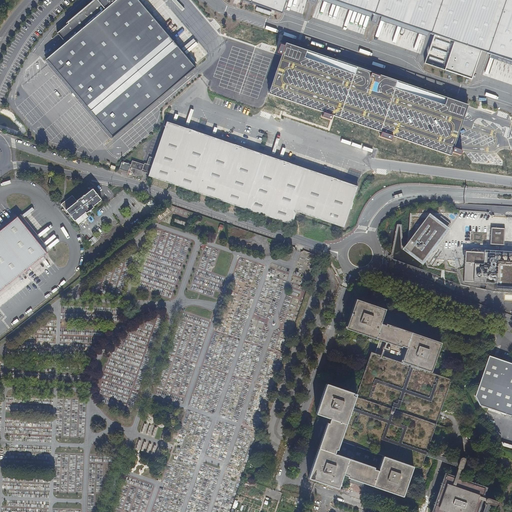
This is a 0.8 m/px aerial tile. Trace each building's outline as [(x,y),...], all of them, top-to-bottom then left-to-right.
[(98,0),(57,35),(66,46),(47,62),(112,141),(196,68),(134,0),(98,0)] [(511,0),(241,0),(282,14),(286,0),(331,0),(434,35),(424,63),(472,79),(482,50),(511,60),(510,64),(511,64),(511,0)] [(343,229),(357,188),(261,156),(166,124),(148,178),(243,210),(292,226),(296,213),(343,229)] [(61,202),(75,219),(86,211),(87,212),(96,205),(94,204),(103,197),(94,186),(85,193),(85,192),(77,198),(73,193),(61,202)] [(75,219),(80,224),(90,215),(87,212),(86,211),(75,219)] [(0,290),(48,252),(18,214),(0,228),(0,290)] [(511,219),(445,215),(411,215),(410,248),(469,254),(467,285),(489,286),(491,256),(511,255),(511,219)] [(434,373),(444,343),(414,332),(413,334),(382,324),(387,309),(357,299),(355,306),(346,330),(364,337),(380,342),(376,354),(374,353),(371,362),(359,395),(328,384),(317,414),(332,420),(329,428),(322,449),(320,448),(318,454),(309,480),(340,491),(346,474),(375,485),(375,486),(405,496),(416,465),(423,468),(454,380),(434,373)] [(511,363),(489,356),(475,396),(480,406),(511,416),(511,363)] [(464,462),(467,455),(466,454),(466,453),(464,452),(463,452),(461,453),(459,459),(458,461),(458,463),(460,464),(462,464),(464,462)] [(471,511),(479,491),(447,480),(435,511),(471,511)]
